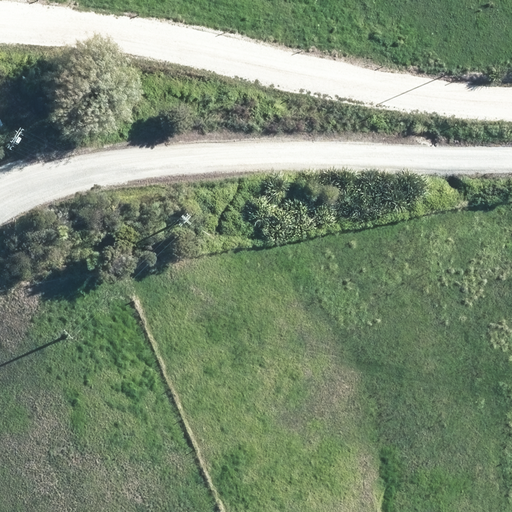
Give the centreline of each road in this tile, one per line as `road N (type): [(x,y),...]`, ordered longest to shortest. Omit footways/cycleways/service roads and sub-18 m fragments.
road 1 (unclassified): [(0,13),(48,14),(511,100)]
road 2 (unclassified): [(0,201),(103,166),(247,155),(511,162)]
